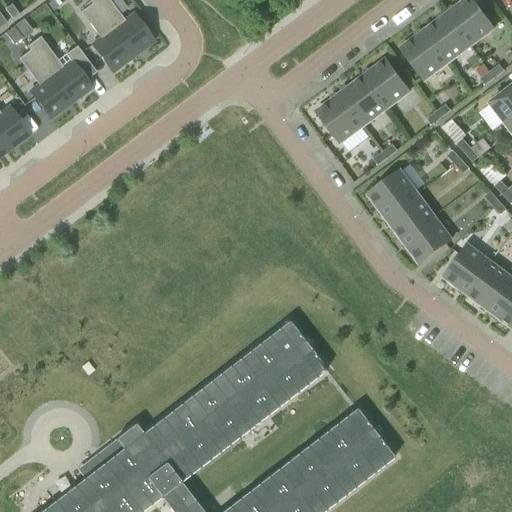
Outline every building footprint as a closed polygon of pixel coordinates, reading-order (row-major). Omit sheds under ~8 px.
[(107,0),(90,0),(89,1),(132,58),(153,43),(132,15),(124,22),(107,0)] [(470,47),(493,30),(470,0),(466,0),(446,15),(470,47)] [(91,5),(80,14),(100,40),(91,46),(111,74),(132,58),(89,1),(88,1),(91,5)] [(18,15),(10,5),(4,10),(11,20),(18,15)] [(424,32),(448,64),(470,47),(446,15),(424,32)] [(23,23),(15,30),(23,41),(32,34),(23,23)] [(13,28),(4,35),(13,46),(21,39),(13,28)] [(448,64),(424,32),(401,50),(425,82),(448,64)] [(39,38),(27,47),(70,105),(91,89),(85,82),(78,72),(88,64),(76,48),(64,56),(69,63),(62,68),(39,38)] [(29,52),(18,60),(37,86),(29,93),(49,121),(70,105),(27,47),(26,48),(29,52)] [(362,79),(386,111),(409,93),(385,61),(362,79)] [(499,66),(480,80),(485,87),(504,73),(499,66)] [(339,96),(363,128),(386,111),(362,79),(339,96)] [(511,87),(490,105),(504,123),(511,117),(511,87)] [(363,128),(339,96),(316,113),(340,145),(363,128)] [(445,106),(426,120),(431,127),(450,113),(445,106)] [(0,140),(8,151),(29,136),(8,108),(0,114),(0,140)] [(385,113),(375,120),(397,150),(410,140),(398,122),(394,125),(385,113)] [(0,157),(8,151),(0,140),(0,157)] [(462,140),(456,146),(464,155),(470,149),(462,140)] [(392,146),(373,160),(378,167),(397,152),(392,146)] [(464,155),(472,164),(478,158),(470,149),(464,155)] [(447,158),(455,167),(461,161),(453,152),(447,158)] [(463,175),(469,170),(461,161),(455,167),(463,175)] [(400,172),(368,196),(384,219),(416,195),(400,172)] [(509,191),(500,182),(494,188),(502,196),(509,191)] [(511,203),(511,194),(509,191),(502,196),(511,205),(511,203)] [(484,199),(492,207),(498,202),(490,193),(484,199)] [(401,241),(433,217),(416,195),(384,219),(401,241)] [(500,216),(506,211),(498,202),(492,207),(500,216)] [(433,217),(401,241),(419,265),(451,241),(433,217)] [(490,263),(467,246),(443,279),(466,295),(490,263)] [(490,313),(511,283),(511,279),(490,263),(466,295),(490,313)] [(511,283),(490,313),(511,329),(511,283)] [(124,450),(40,511),(143,511),(161,499),(171,511),(326,511),(395,461),(357,411),(223,511),(201,511),(180,484),(328,373),(291,324),(145,434),(138,425),(117,440),(124,450)] [(94,372),(87,364),(81,369),(87,377),(94,372)] [(9,407),(0,413),(0,446),(25,428),(9,407)]
